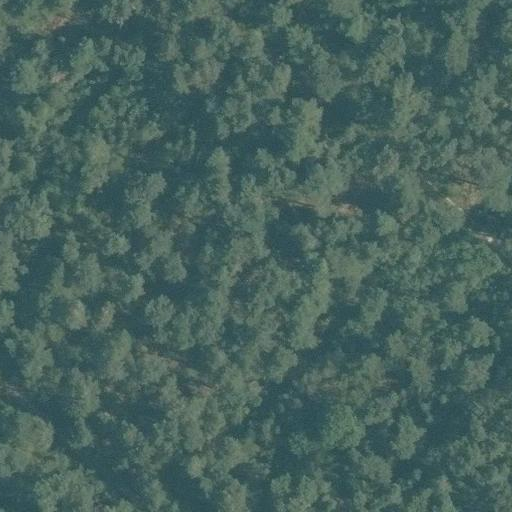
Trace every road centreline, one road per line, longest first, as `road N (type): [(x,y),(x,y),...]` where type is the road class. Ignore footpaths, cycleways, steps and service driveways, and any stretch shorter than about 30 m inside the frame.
road 1 (track): [(511,255),(218,0)]
road 2 (track): [(160,511),(0,370)]
